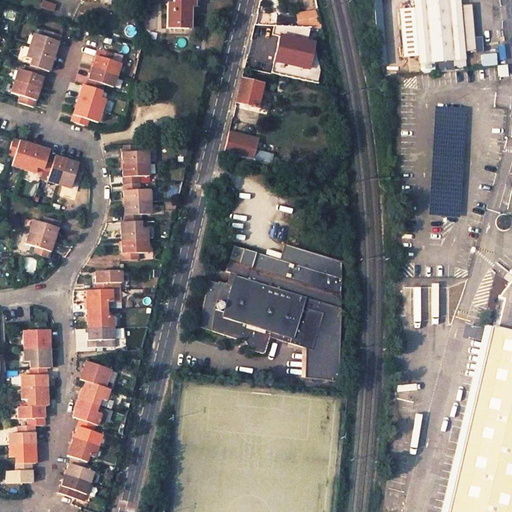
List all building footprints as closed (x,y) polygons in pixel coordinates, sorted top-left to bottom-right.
[(55,3),(43,0),(42,0),(40,7),(53,10),(55,3)] [(194,0),(173,0),(174,3),(168,3),(167,28),(189,28),(190,7),(195,7),(194,0)] [(372,0),(377,67),(384,66),(380,0),(372,0)] [(414,0),(420,62),(453,59),(454,69),(466,68),(459,0),(414,0)] [(296,11),(296,26),(319,25),(318,10),(296,11)] [(307,36),(308,29),(291,27),(290,34),(307,36)] [(33,35),(29,47),(54,55),(56,47),(60,37),(44,32),(42,38),(33,35)] [(306,73),(313,43),(279,35),(272,65),(306,73)] [(29,47),(25,59),(32,61),(30,67),(45,72),(48,73),(51,64),(54,55),(29,47)] [(94,62),(92,69),(117,77),(121,64),(111,61),(113,56),(97,51),(94,62)] [(507,64),(496,65),(497,75),(509,74),(507,64)] [(19,71),(15,82),(40,89),(42,81),(45,72),(30,67),(29,73),(19,71)] [(89,78),(86,88),(97,91),(102,92),(104,85),(113,89),(117,77),(92,69),(89,78)] [(263,83),(242,79),(236,102),(257,108),(263,83)] [(15,82),(11,94),(21,97),(19,103),(34,108),(37,98),(40,89),(15,82)] [(79,96),(77,104),(102,112),(105,100),(96,96),(97,91),(86,88),(82,86),(79,96)] [(74,112),(71,121),(86,126),(88,121),(98,124),(102,112),(77,104),(74,112)] [(460,218),(463,109),(432,108),(429,217),(460,218)] [(257,139),(229,132),(224,153),(252,160),(257,140),(257,139)] [(24,142),(14,139),(9,154),(15,156),(11,166),(23,170),(31,145),(24,142)] [(274,144),(257,140),(252,160),(270,164),(274,144)] [(41,148),(31,145),(23,170),(36,174),(37,168),(44,170),(48,155),(50,150),(41,148)] [(137,146),(120,146),(121,158),(121,166),(147,165),(147,153),(137,153),(137,146)] [(57,157),(48,155),(44,170),(49,172),(46,182),(58,185),(66,160),(57,157)] [(75,163),(66,160),(58,185),(70,189),(73,179),(80,182),(85,166),(75,163)] [(147,165),(121,166),(122,175),(122,184),(138,184),(138,178),(148,178),(147,165)] [(138,184),(122,184),(122,193),(123,203),(149,202),(149,190),(138,191),(138,184)] [(149,202),(123,203),(123,212),(123,222),(139,222),(139,216),(149,216),(149,202)] [(59,222),(44,217),(42,224),(33,221),(29,233),(53,241),(56,232),(59,222)] [(123,222),(118,223),(119,234),(119,241),(145,240),(144,228),(139,228),(139,222),(123,222)] [(53,241),(29,233),(25,245),(34,248),(32,254),(47,259),(51,248),(53,241)] [(145,240),(119,241),(119,250),(120,261),(136,260),(135,254),(145,253),(145,240)] [(220,263),(217,272),(223,274),(226,264),(220,263)] [(120,270),(95,271),(96,281),(96,291),(112,290),(121,290),(120,270)] [(491,327),(447,511),(509,511),(511,501),(511,277),(497,298),(502,299),(496,327),(491,327)] [(214,332),(246,341),(251,349),(265,353),(266,352),(267,351),(272,334),(293,339),(292,343),(313,350),(324,314),(302,308),(305,297),(241,279),(239,289),(225,285),(212,328),(212,329),(212,331),(214,332)] [(96,291),(87,291),(87,302),(87,309),(107,309),(106,302),(113,302),(112,290),(96,291)] [(107,309),(87,309),(88,319),(88,329),(113,329),(113,315),(107,316),(107,309)] [(113,329),(88,329),(88,338),(88,348),(112,348),(112,340),(114,340),(113,329)] [(48,331),(23,332),(23,350),(48,349),(48,340),(48,331)] [(48,349),(23,350),(24,363),(28,363),(28,370),(46,369),(49,369),(49,358),(48,349)] [(109,371),(86,363),(82,373),(79,381),(85,383),(103,389),(109,371)] [(46,369),(28,370),(29,377),(20,377),(20,388),(46,387),(46,379),(46,369)] [(103,389),(85,383),(82,392),(79,401),(97,407),(98,406),(99,400),(106,402),(109,392),(109,391),(103,389)] [(46,387),(20,388),(20,401),(26,401),(26,407),(42,407),(47,407),(46,395),(46,387)] [(110,410),(116,395),(109,392),(106,402),(99,400),(98,406),(110,410)] [(97,407),(79,401),(76,409),(73,418),(79,421),(94,426),(97,427),(101,415),(95,413),(97,407)] [(26,407),(17,408),(17,420),(26,420),(27,427),(33,426),(43,426),(42,416),(42,407),(26,407)] [(94,426),(79,421),(76,431),(73,439),(97,447),(101,435),(92,432),(94,426)] [(27,427),(17,427),(17,434),(8,435),(8,446),(34,445),(34,436),(33,426),(27,427)] [(97,447),(73,439),(70,448),(67,457),(71,458),(86,463),(88,457),(93,459),(97,447)] [(34,445),(8,446),(9,459),(14,459),(14,465),(30,465),(34,464),(34,453),(34,445)] [(67,469),(64,477),(89,485),(93,472),(84,469),(86,463),(71,458),(67,469)] [(30,465),(14,465),(15,472),(5,473),(5,485),(30,484),(30,475),(30,465)] [(61,484),(57,495),(73,500),(76,492),(85,496),(89,485),(64,477),(61,484)]
